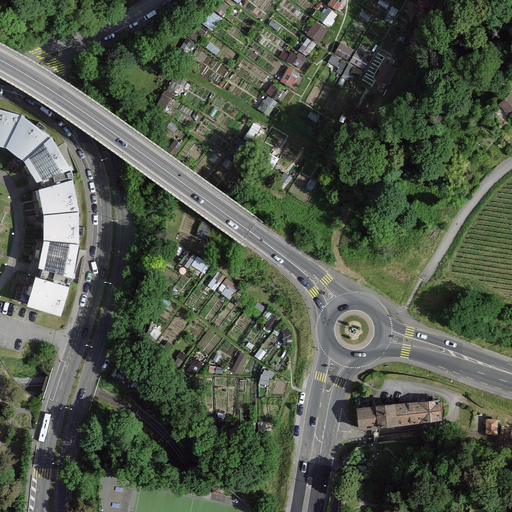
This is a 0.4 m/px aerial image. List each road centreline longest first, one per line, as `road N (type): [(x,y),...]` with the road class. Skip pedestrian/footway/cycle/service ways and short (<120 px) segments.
road 1 (tertiary): [(0,82),(70,120),(97,164),(105,216),(100,275),(50,442),(40,511)]
road 2 (tertiary): [(58,511),(66,444),(115,278),(121,219),(100,132),(50,83)]
road 3 (secondary): [(0,59),(285,258)]
road 4 (secondary): [(370,355),(405,350),(511,375)]
road 5 (secondary): [(511,375),(381,316)]
road 6 (unclassified): [(122,23),(7,64)]
